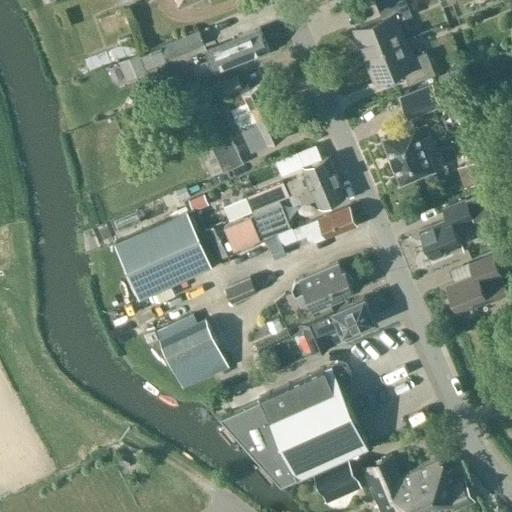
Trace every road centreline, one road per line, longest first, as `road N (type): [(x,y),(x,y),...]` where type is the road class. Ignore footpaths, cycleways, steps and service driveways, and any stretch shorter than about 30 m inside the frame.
road 1 (residential): [(511,498),(480,464),(446,391),(284,0)]
road 2 (track): [(17,265),(18,312),(37,368),(120,436),(210,487)]
